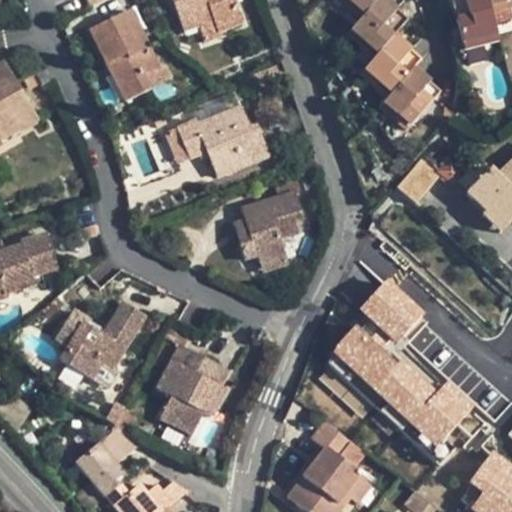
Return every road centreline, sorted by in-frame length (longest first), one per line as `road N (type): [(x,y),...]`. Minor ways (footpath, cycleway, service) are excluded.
road 1 (residential): [(31,0),(102,164),(112,234),(142,271),(294,343)]
road 2 (residential): [(294,343),(346,231),(345,155),(284,0)]
road 3 (unknown): [(279,379),(405,462),(426,458),(511,323)]
road 4 (residential): [(244,511),(266,410),(294,343)]
road 5 (unknown): [(108,434),(233,511)]
